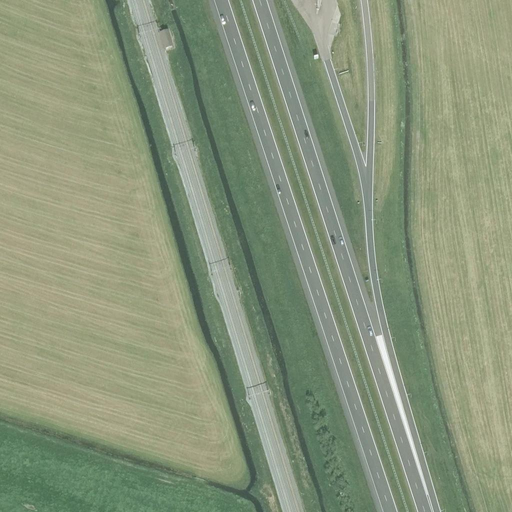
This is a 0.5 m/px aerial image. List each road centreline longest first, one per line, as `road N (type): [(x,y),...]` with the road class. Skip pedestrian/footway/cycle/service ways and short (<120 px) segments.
road 1 (motorway): [(221,0),(390,511)]
road 2 (motorway): [(425,511),(259,0)]
road 3 (motorway): [(436,511),(374,284),(366,186)]
